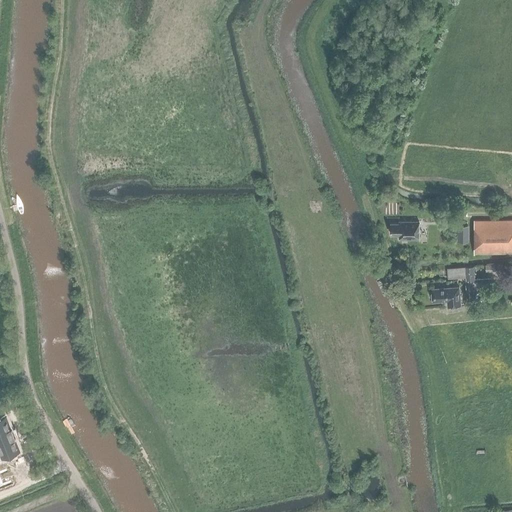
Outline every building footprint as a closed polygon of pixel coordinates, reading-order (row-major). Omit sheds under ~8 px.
[(511,253),(511,220),(474,221),(474,254),(511,253)] [(391,223),(391,235),(399,235),(399,239),(419,239),(419,221),(399,221),(399,223),(391,223)] [(457,241),(468,241),(467,226),(457,226),(457,241)] [(495,264),(485,265),(486,272),(496,271),(496,270),(495,265),(495,264)] [(465,266),(447,268),(447,278),(465,277),(466,282),(475,281),(473,267),(465,267),(465,266)] [(461,286),(452,287),(431,289),(433,302),(449,300),(450,306),(462,305),(461,286)] [(0,451),(2,456),(18,450),(15,443),(8,424),(5,418),(0,420),(0,451)] [(21,468),(30,464),(26,455),(17,459),(21,468)] [(6,471),(0,473),(0,487),(11,484),(11,483),(1,487),(0,483),(0,473),(6,472),(6,471)]
